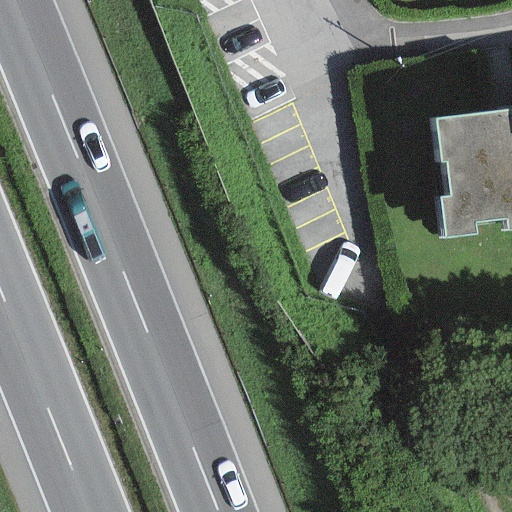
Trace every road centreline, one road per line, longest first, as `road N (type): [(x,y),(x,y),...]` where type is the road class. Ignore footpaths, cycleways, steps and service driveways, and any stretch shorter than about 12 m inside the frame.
road 1 (motorway): [(214,511),(13,0)]
road 2 (motorway): [(0,295),(84,511)]
road 3 (residential): [(308,29),(511,20)]
